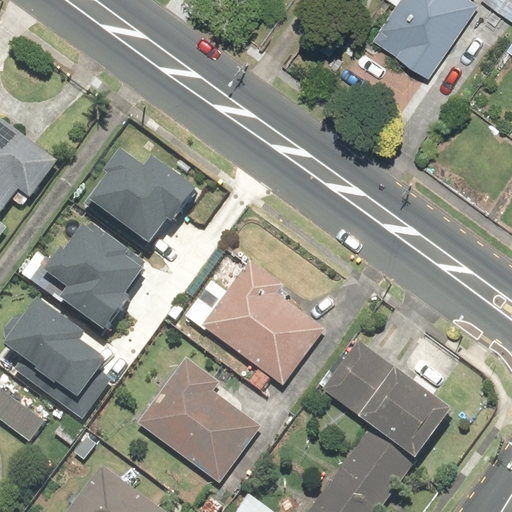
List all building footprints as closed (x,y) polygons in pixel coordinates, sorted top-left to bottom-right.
[(383,0),(395,8),(374,38),(431,79),(480,11),(465,1),(465,0),(383,0)] [(511,0),(485,0),(484,3),(511,19),(511,0)] [(57,163),(0,122),(0,214),(15,194),(29,204),(57,163)] [(129,151),(95,201),(156,243),(174,217),(178,220),(202,186),(155,153),(147,164),(129,151)] [(78,288),(72,297),(110,324),(130,296),(127,294),(149,263),(87,219),(70,243),(66,240),(47,266),(78,288)] [(213,282),(185,319),(283,392),(326,335),(282,301),(289,293),(249,263),(227,293),(213,282)] [(44,302),(14,344),(30,355),(20,369),(91,420),(122,376),(110,367),(114,361),(84,340),(88,333),(44,302)] [(308,511),(381,511),(453,412),(359,344),(322,394),(358,420),(356,423),(366,431),(308,511)] [(183,357),(133,420),(221,489),(264,433),(215,394),(221,386),(183,357)] [(0,391),(0,424),(27,445),(43,425),(0,391)] [(85,432),(66,417),(50,437),(69,453),(85,432)] [(161,511),(100,468),(67,511),(161,511)] [(269,511),(246,495),(233,511),(269,511)]
